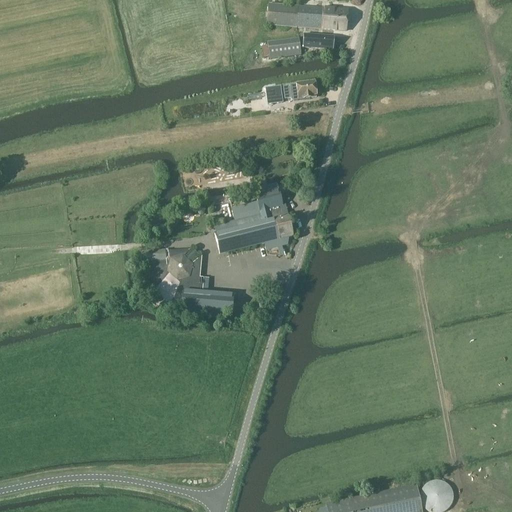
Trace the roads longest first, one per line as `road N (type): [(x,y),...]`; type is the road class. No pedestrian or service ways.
road 1 (track): [(454,511),(456,480),(411,230),(503,130),(480,0)]
road 2 (unclassified): [(225,500),(370,0)]
road 3 (unclassified): [(0,491),(107,476),(225,500)]
road 4 (track): [(0,168),(162,133)]
